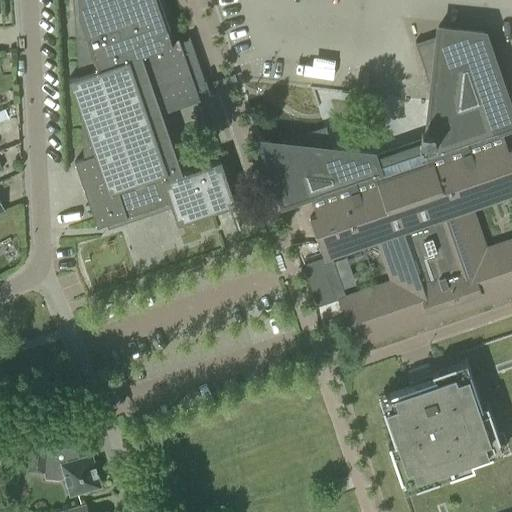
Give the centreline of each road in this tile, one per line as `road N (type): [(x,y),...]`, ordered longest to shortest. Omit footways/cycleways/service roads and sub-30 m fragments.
road 1 (residential): [(29,0),(38,267)]
road 2 (residential): [(132,511),(102,408),(55,289),(38,267)]
